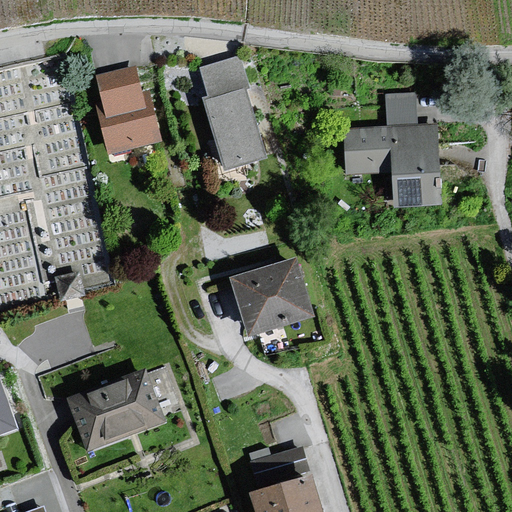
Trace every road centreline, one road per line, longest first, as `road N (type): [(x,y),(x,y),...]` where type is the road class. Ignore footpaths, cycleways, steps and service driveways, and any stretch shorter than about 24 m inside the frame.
road 1 (residential): [(0,42),(149,25),(377,50),(511,54)]
road 2 (track): [(176,174),(186,219),(174,287),(200,342),(235,349)]
